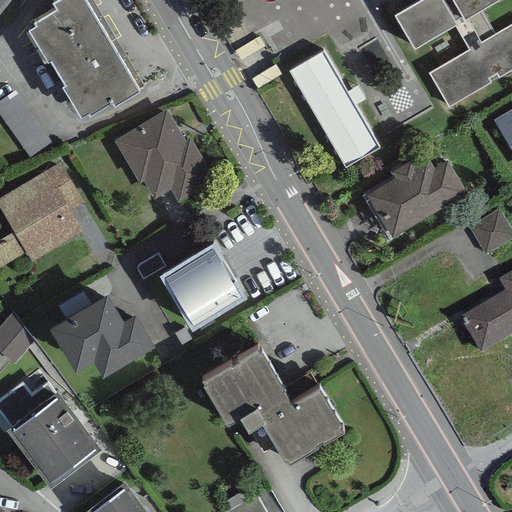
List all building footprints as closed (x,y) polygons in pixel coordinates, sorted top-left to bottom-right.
[(140,87),(86,0),(53,0),(56,4),(33,18),(36,22),(27,27),(47,59),(51,57),(66,81),(62,83),(80,113),(89,107),(91,111),(112,99),(114,103),(140,87)] [(415,0),(395,12),(414,45),(453,23),(468,48),(428,71),(448,106),(511,68),(511,22),(495,32),(480,8),(494,0),(415,0)] [(379,145),(323,49),(289,69),(345,165),(379,145)] [(15,90),(0,100),(0,115),(29,157),(51,141),(15,90)] [(185,138),(167,107),(113,138),(138,181),(142,178),(154,197),(171,187),(178,199),(215,178),(190,135),(185,138)] [(511,117),(499,125),(511,147),(511,117)] [(394,175),(367,191),(393,235),(468,191),(448,157),(434,165),(428,154),(415,162),(412,157),(391,169),(394,175)] [(60,161),(0,196),(0,207),(13,230),(0,237),(0,266),(26,251),(31,260),(82,230),(69,209),(84,201),(60,161)] [(511,229),(500,208),(470,225),(485,253),(511,238),(511,229)] [(214,239),(159,272),(192,326),(246,294),(214,239)] [(511,274),(498,282),(505,293),(465,317),(470,326),(465,329),(482,356),(511,337),(511,274)] [(106,290),(49,324),(76,368),(93,357),(103,374),(155,342),(135,310),(123,317),(106,290)] [(34,340),(11,311),(0,324),(0,352),(14,363),(34,340)] [(257,343),(201,376),(227,421),(239,413),(247,427),(261,419),(287,461),(345,427),(319,383),(290,400),(283,387),(285,386),(262,347),(260,348),(257,343)] [(57,388),(5,427),(50,485),(101,446),(57,388)] [(148,511),(124,480),(86,509),(88,511),(148,511)] [(265,511),(255,493),(223,511),(265,511)]
